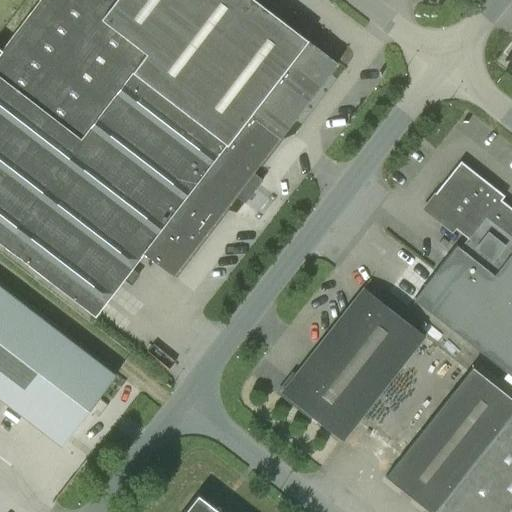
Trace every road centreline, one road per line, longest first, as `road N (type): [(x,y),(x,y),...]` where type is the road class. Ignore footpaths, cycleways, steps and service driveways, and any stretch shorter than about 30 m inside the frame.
road 1 (unclassified): [(191,405),(216,359),(447,68)]
road 2 (unclassified): [(327,511),(191,405)]
road 3 (unclassified): [(97,511),(191,405)]
